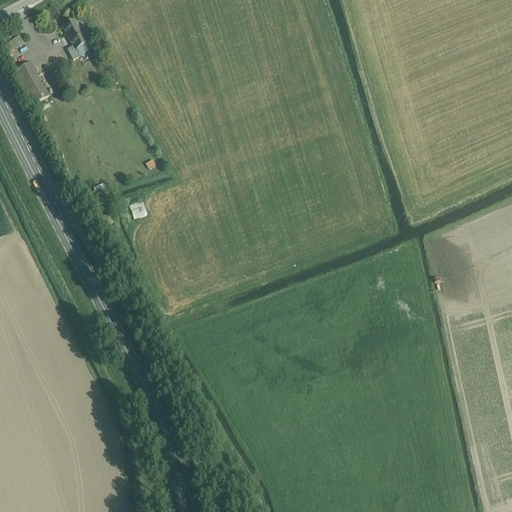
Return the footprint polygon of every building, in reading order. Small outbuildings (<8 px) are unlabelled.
[(79,30),(75,22),(62,29),(72,49),(67,52),(72,62),(79,59),(91,52),(87,45),(83,37),(85,36),(81,29),(79,30)] [(18,36),(3,49),(9,56),(24,42),(18,36)] [(20,68),(27,63),(24,57),(16,63),(20,68)] [(34,106),(48,98),(30,65),(16,72),(34,106)] [(68,89),(62,92),(65,99),(71,97),(68,89)] [(106,204),(100,191),(92,194),(98,207),(106,204)] [(142,203),(129,208),(133,222),(147,217),(142,203)] [(101,219),(105,229),(113,226),(110,216),(101,219)]
